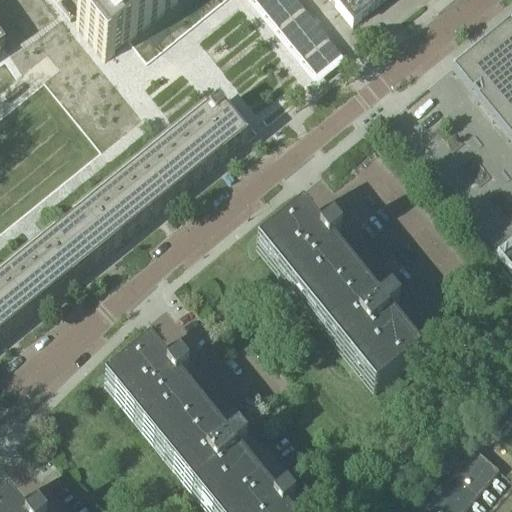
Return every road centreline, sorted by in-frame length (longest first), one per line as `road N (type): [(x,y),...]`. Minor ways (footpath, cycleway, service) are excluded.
road 1 (residential): [(289,489),(132,291)]
road 2 (residential): [(291,160),(486,0)]
road 3 (residential): [(132,291),(291,160)]
road 4 (residential): [(413,307),(291,160)]
